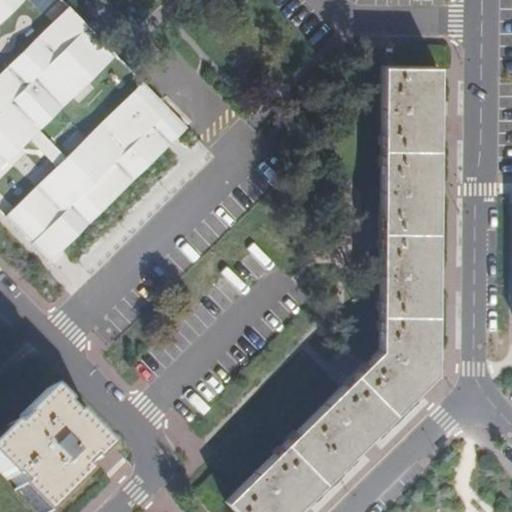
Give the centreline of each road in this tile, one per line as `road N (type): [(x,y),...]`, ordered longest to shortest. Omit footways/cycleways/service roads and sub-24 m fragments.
road 1 (residential): [(481,0),(474,396)]
road 2 (residential): [(0,295),(150,447),(152,469),(120,511)]
road 3 (residential): [(352,511),(474,396)]
